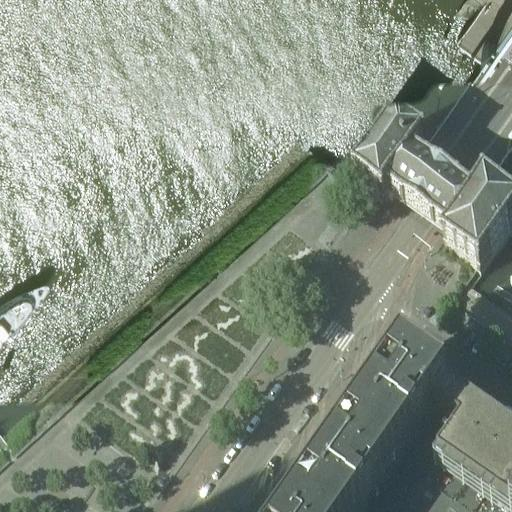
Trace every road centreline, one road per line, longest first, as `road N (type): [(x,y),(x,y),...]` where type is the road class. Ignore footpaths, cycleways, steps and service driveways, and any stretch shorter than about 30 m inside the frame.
road 1 (tertiary): [(211,511),(365,295)]
road 2 (tertiary): [(365,295),(511,89)]
road 3 (residential): [(511,395),(365,295)]
